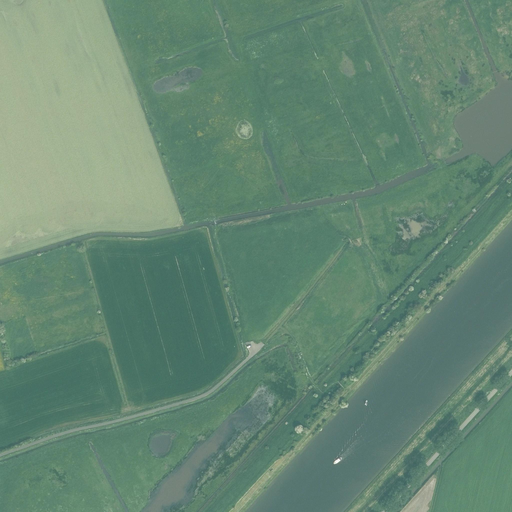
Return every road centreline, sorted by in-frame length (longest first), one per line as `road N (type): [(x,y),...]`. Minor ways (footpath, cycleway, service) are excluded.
road 1 (unclassified): [(0,454),(195,399),(262,344)]
road 2 (unclassified): [(383,511),(511,373)]
